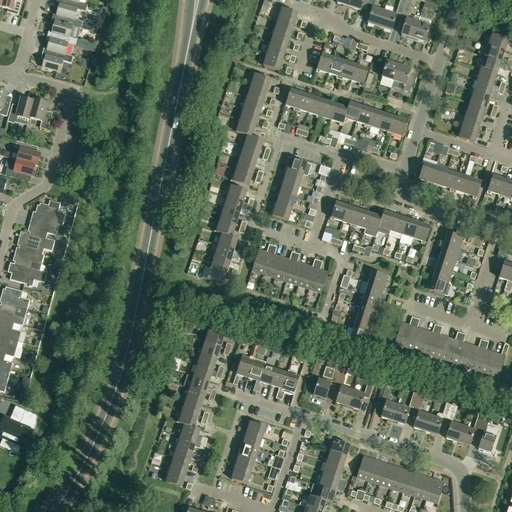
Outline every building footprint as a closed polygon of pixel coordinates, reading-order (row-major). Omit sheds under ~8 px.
[(3,0),(1,8),(8,10),(7,13),(18,16),(21,0),(3,0)] [(66,0),(56,0),(56,4),(59,5),(57,16),(56,16),(74,21),(74,20),(77,10),(85,12),(87,5),(79,3),(66,0)] [(350,0),(348,7),(360,11),(363,0),(350,0)] [(402,16),(406,1),(402,0),(400,0),(396,14),(402,16)] [(406,1),(402,16),(407,17),(412,3),(406,1)] [(270,4),(263,2),(262,2),(260,10),(261,10),(266,12),(267,9),(268,10),(270,4)] [(384,12),(379,28),(391,32),(396,16),(391,14),(393,10),(386,7),(384,12)] [(278,21),(293,26),(297,14),(280,8),(279,12),(281,12),(278,21)] [(379,28),(384,12),(372,8),(367,24),(379,28)] [(56,16),(57,16),(53,15),(51,21),(55,22),(52,33),(69,38),(72,27),(81,30),(83,23),(74,20),(74,21),(56,16)] [(413,39),(419,18),(414,17),(413,21),(406,19),(401,35),(413,39)] [(419,18),(413,39),(425,43),(431,22),(419,18)] [(278,21),(276,20),(275,23),(277,24),(274,32),(290,37),(293,26),(278,21)] [(274,32),(272,31),(271,35),(273,35),(271,43),(271,44),(286,49),(290,37),(274,32)] [(52,33),(48,32),(46,39),(50,40),(47,50),(47,51),(65,55),(70,56),(71,55),(73,48),(73,46),(76,47),(77,42),(78,40),(69,38),(52,33)] [(486,46),(504,52),(507,40),(492,35),(489,44),(487,43),(486,46)] [(76,47),(75,49),(87,52),(89,45),(77,42),(76,47)] [(271,44),(271,43),(269,43),(268,46),(270,47),(267,55),(282,60),(286,49),(271,44)] [(500,63),(504,52),(486,46),(485,49),(487,50),(485,58),(500,63)] [(47,51),(47,50),(43,49),(42,56),(45,57),(42,68),(60,73),(63,62),(71,64),(73,57),(70,56),(65,55),(47,51)] [(267,55),(265,54),(264,57),(266,58),(263,67),(278,72),(282,60),(267,55)] [(328,74),(333,59),(321,55),(316,73),(319,74),(320,72),(328,74)] [(496,75),(500,63),(485,58),(482,67),(480,66),(479,69),(496,75)] [(339,80),(345,63),(333,59),(328,74),(337,77),(336,79),(339,80)] [(391,87),(398,66),(386,62),(381,78),(382,78),(380,83),(391,86),(391,87)] [(351,82),(356,66),(345,63),(339,80),(342,81),(343,79),(351,82)] [(356,66),(351,82),(359,84),(359,86),(362,88),(368,70),(356,66)] [(398,66),(391,87),(392,87),(393,82),(404,85),(403,90),(409,92),(414,77),(408,75),(410,70),(398,66)] [(493,86),(496,75),(479,69),(478,72),(480,73),(477,81),(493,86)] [(251,87),(266,92),(270,80),(253,74),(252,78),(254,79),(251,87)] [(368,74),(362,93),(367,95),(368,90),(369,90),(374,76),(368,74)] [(489,98),(493,86),(477,81),(474,90),(472,89),(471,92),(489,98)] [(251,87),(249,86),(248,89),(250,90),(247,98),(263,103),(266,92),(251,87)] [(0,115),(1,116),(7,117),(10,106),(4,105),(7,93),(0,91),(0,115)] [(296,112),(302,95),(290,91),(285,106),(294,109),(293,111),(296,112)] [(485,110),(489,98),(471,92),(470,96),(472,96),(470,105),(485,110)] [(308,114),(313,98),(302,95),(296,112),(299,113),(300,111),(308,114)] [(247,98),(245,97),(244,101),(246,101),(244,109),(244,110),(259,115),(263,103),(247,98)] [(319,119),(325,102),(313,98),(308,114),(316,116),(316,118),(319,119)] [(388,98),(386,104),(400,108),(402,103),(388,98)] [(11,109),(7,123),(14,125),(15,123),(16,117),(29,121),(29,119),(33,102),(21,99),(18,111),(11,109)] [(33,102),(29,119),(42,122),(40,129),(48,131),(51,117),(44,115),(47,104),(34,100),(33,102)] [(331,121),(336,106),(325,102),(319,119),(322,120),(323,118),(331,121)] [(356,123),(361,107),(349,104),(347,109),(348,109),(344,121),(347,122),(348,120),(356,123)] [(481,121),(485,110),(470,105),(467,113),(465,112),(464,115),(481,121)] [(348,109),(347,109),(336,106),(331,121),(339,124),(339,126),(342,127),(344,121),(348,109)] [(367,129),(372,111),(361,107),(356,123),(364,126),(364,128),(367,129)] [(244,110),(244,109),(242,109),(240,112),(243,113),(240,121),(255,126),(259,115),(244,110)] [(379,130),(384,115),(372,111),(367,129),(370,130),(371,128),(379,130)] [(390,136),(395,119),(384,115),(379,130),(387,133),(387,135),(390,136)] [(478,132),(481,121),(464,115),(463,118),(465,119),(462,127),(478,132)] [(395,119),(390,136),(393,137),(393,135),(402,138),(407,122),(395,119)] [(240,121),(238,120),(237,124),(239,124),(236,133),(245,136),(252,138),(252,137),(255,126),(240,121)] [(474,144),(478,132),(462,127),(459,136),(457,135),(456,139),(474,144)] [(258,139),(252,137),(252,138),(245,136),(244,139),(246,140),(244,148),(259,153),(263,141),(258,139)] [(7,158),(37,166),(40,155),(27,151),(29,146),(17,142),(15,148),(20,150),(17,161),(7,158)] [(434,150),(435,145),(430,144),(427,153),(431,154),(432,150),(434,150)] [(255,164),(259,153),(244,148),(241,156),(239,155),(238,159),(255,164)] [(391,154),(389,159),(395,161),(398,150),(392,148),(392,149),(389,148),(388,153),(391,154)] [(37,167),(37,166),(7,158),(5,167),(7,167),(5,176),(17,180),(19,174),(32,178),(35,166),(37,167)] [(287,171),(303,176),(307,177),(311,165),(289,158),(288,161),(287,161),(284,170),(285,170),(287,171)] [(252,176),(255,164),(238,159),(237,162),(239,162),(236,171),(252,176)] [(429,185),(435,168),(423,164),(418,180),(427,182),(426,184),(429,185)] [(442,187),(447,172),(435,168),(429,185),(433,186),(433,184),(442,187)] [(287,171),(285,170),(284,173),(286,174),(283,182),(299,187),(303,176),(287,171)] [(248,188),(252,176),(236,171),(234,179),(232,178),(230,182),(248,188)] [(452,193),(458,175),(447,172),(442,187),(450,190),(449,192),(452,193)] [(464,195),(469,179),(458,175),(452,193),(455,194),(456,192),(464,195)] [(499,196),(504,180),(492,177),(486,194),(490,195),(490,193),(499,196)] [(469,179),(464,195),(473,197),(472,199),(476,200),(481,183),(469,179)] [(510,200),(511,193),(511,183),(504,180),(499,196),(498,198),(501,199),(502,197),(510,199),(510,200)] [(283,182),(281,181),(280,185),(282,185),(280,194),(295,199),(299,187),(283,182)] [(227,198),(243,203),(247,191),(229,186),(228,189),(230,190),(227,198)] [(280,194),(278,193),(277,196),(279,197),(276,205),(291,210),(295,199),(280,194)] [(239,215),(243,203),(227,198),(225,207),(223,206),(222,209),(239,215)] [(58,213),(59,209),(60,204),(50,202),(48,206),(40,204),(37,214),(43,216),(41,221),(41,222),(59,226),(59,227),(62,228),(66,215),(58,213)] [(342,223),(347,207),(335,203),(330,221),(333,222),(334,220),(342,223)] [(276,205),(274,204),(273,208),(275,208),(272,217),(288,222),(291,210),(276,205)] [(353,228),(359,211),(347,207),(342,223),(351,225),(350,227),(353,228)] [(235,226),(239,215),(222,209),(221,212),(223,213),(220,221),(235,226)] [(365,230),(370,215),(359,211),(353,228),(356,229),(357,227),(365,230)] [(389,236),(395,216),(383,212),(381,218),(382,218),(378,228),(379,228),(378,232),(389,236)] [(382,218),(381,218),(370,215),(365,230),(363,235),(375,239),(378,232),(379,228),(378,228),(382,218)] [(401,236),(406,220),(395,216),(389,236),(400,240),(402,236),(401,236)] [(413,239),(418,224),(406,220),(401,236),(402,236),(410,238),(409,240),(412,241),(413,239)] [(41,222),(41,221),(39,221),(37,227),(31,225),(29,235),(46,240),(46,239),(47,234),(56,236),(59,227),(59,226),(41,222)] [(232,238),(232,237),(235,226),(220,221),(217,229),(215,229),(214,232),(220,234),(232,238)] [(413,239),(421,242),(421,244),(424,245),(430,228),(418,224),(413,239)] [(459,250),(462,242),(464,243),(465,239),(447,233),(444,245),(459,250)] [(29,235),(27,234),(25,241),(21,239),(18,249),(42,256),(42,255),(44,250),(52,252),(55,242),(46,239),(46,240),(29,235)] [(238,239),(232,237),(232,238),(220,234),(219,237),(221,238),(218,246),(234,251),(238,239)] [(263,276),(273,247),(269,245),(266,253),(258,251),(251,272),(263,276)] [(461,251),(459,250),(444,245),(440,257),(455,262),(455,261),(458,253),(460,254),(461,251)] [(504,258),(508,247),(501,245),(497,256),(504,258)] [(230,263),(234,251),(218,246),(215,254),(213,254),(212,257),(230,263)] [(275,279),(282,258),(274,256),(277,248),(273,247),(263,276),(275,279)] [(365,248),(365,250),(363,254),(363,256),(369,258),(371,252),(371,251),(372,249),(369,248),(365,248)] [(44,256),(42,255),(42,256),(18,249),(14,265),(20,267),(20,266),(31,269),(40,271),(44,256)] [(286,283),(296,254),(292,253),(289,261),(282,258),(275,279),(286,283)] [(298,287),(304,266),(297,263),(300,255),(296,254),(286,283),(298,287)] [(226,274),(230,263),(212,257),(211,260),(213,261),(211,269),(226,274)] [(457,262),(455,261),(455,262),(440,257),(436,268),(452,273),(454,265),(456,265),(457,262)] [(309,290),(318,261),(315,260),(312,268),(304,266),(298,287),(309,290)] [(318,261),(309,290),(321,294),(328,273),(320,271),(322,263),(318,261)] [(510,284),(511,276),(511,266),(503,263),(498,279),(507,281),(507,283),(510,284)] [(47,273),(40,271),(31,269),(20,266),(20,267),(18,272),(12,271),(10,281),(32,287),(34,281),(44,284),(45,281),(49,282),(51,275),(47,274),(47,273)] [(454,274),(452,273),(436,268),(432,279),(448,284),(451,276),(453,277),(454,274)] [(222,286),(226,274),(211,269),(208,277),(206,277),(205,280),(222,286)] [(383,289),(386,281),(388,281),(389,278),(372,272),(368,284),(383,289)] [(450,285),(448,284),(432,279),(429,291),(444,296),(447,288),(449,288),(450,285)] [(386,289),(383,289),(368,284),(364,295),(380,300),(382,292),(385,293),(386,289)] [(18,309),(26,311),(27,311),(30,301),(21,299),(23,293),(6,288),(3,298),(9,299),(7,305),(18,309)] [(382,301),(380,300),(364,295),(361,307),(376,312),(379,304),(381,304),(382,301)] [(7,305),(1,304),(0,308),(0,313),(4,315),(3,321),(14,324),(14,325),(21,326),(23,327),(25,317),(24,316),(26,311),(18,309),(7,305)] [(378,312),(376,312),(361,307),(357,318),(372,323),(375,315),(377,316),(378,312)] [(374,324),(372,323),(357,318),(353,330),(369,335),(371,326),(373,327),(374,324)] [(406,349),(416,319),(412,318),(409,326),(401,324),(394,345),(406,349)] [(417,352),(424,331),(417,329),(419,321),(416,319),(406,349),(417,352)] [(3,321),(0,320),(0,330),(0,331),(0,337),(10,340),(18,343),(21,332),(19,332),(21,326),(14,325),(14,324),(3,321)] [(429,356),(438,327),(434,326),(432,334),(424,331),(417,352),(429,356)] [(440,360),(447,339),(440,336),(442,328),(438,327),(429,356),(440,360)] [(371,335),(369,335),(353,330),(349,342),(365,347),(368,338),(370,338),(371,335)] [(205,343),(220,348),(224,336),(207,331),(205,334),(207,335),(205,343)] [(452,363),(461,334),(457,333),(455,341),(447,339),(440,360),(452,363)] [(463,367),(470,346),(463,344),(465,336),(461,334),(452,363),(463,367)] [(0,337),(0,354),(5,356),(14,358),(18,343),(10,340),(0,337)] [(475,371),(484,342),(480,340),(478,349),(470,346),(463,367),(475,371)] [(486,375),(493,353),(486,351),(488,343),(484,342),(475,371),(486,375)] [(217,359),(220,348),(205,343),(202,351),(200,351),(199,354),(217,359)] [(498,378),(499,376),(509,346),(504,345),(501,356),(493,353),(486,375),(498,378)] [(258,347),(253,346),(250,357),(255,358),(258,347)] [(0,354),(0,370),(1,371),(1,372),(10,374),(13,364),(4,361),(5,356),(0,354)] [(213,371),(217,359),(199,354),(198,357),(200,358),(197,366),(213,371)] [(253,363),(249,362),(250,358),(242,356),(233,385),(237,386),(240,376),(248,379),(249,376),(253,363)] [(336,384),(339,376),(341,370),(342,365),(328,360),(325,367),(334,370),(332,376),(332,379),(323,376),(322,381),(318,380),(313,396),(325,400),(330,384),(330,382),(336,384)] [(261,376),(264,367),(253,363),(249,376),(248,379),(256,381),(256,383),(259,384),(261,376)] [(209,382),(213,371),(197,366),(195,374),(193,374),(192,377),(209,382)] [(259,384),(256,383),(254,387),(260,389),(262,383),(271,386),(274,376),(276,371),(264,367),(261,376),(259,384)] [(0,392),(4,393),(4,394),(7,382),(10,374),(1,372),(1,371),(0,370),(0,392)] [(342,386),(345,376),(346,372),(341,370),(336,384),(342,386)] [(286,376),(287,375),(276,371),(274,376),(271,386),(279,389),(278,391),(282,392),(286,376)] [(282,392),(278,391),(277,395),(283,397),(284,393),(293,396),(299,378),(295,377),(296,374),(288,371),(287,375),(286,376),(282,392)] [(207,389),(209,382),(192,377),(190,380),(193,381),(190,389),(205,394),(207,389)] [(353,391),(347,407),(359,411),(364,398),(369,400),(373,385),(367,384),(364,395),(353,391)] [(28,387),(21,386),(19,392),(26,394),(28,387)] [(347,407),(353,391),(341,387),(336,403),(347,407)] [(202,406),(205,394),(190,389),(187,397),(185,397),(184,400),(202,406)] [(393,399),(388,398),(390,391),(385,389),(380,404),(385,405),(381,418),(393,422),(398,406),(391,404),(393,399)] [(419,395),(415,409),(420,411),(427,392),(421,390),(419,395)] [(419,395),(413,393),(409,407),(415,409),(419,395)] [(198,417),(202,406),(184,400),(183,403),(185,404),(182,412),(198,417)] [(446,404),(442,415),(439,414),(437,415),(436,418),(430,416),(425,432),(437,436),(442,420),(443,418),(447,420),(452,406),(446,404)] [(398,406),(393,422),(404,426),(410,410),(398,406)] [(452,406),(447,420),(453,422),(457,407),(452,406)] [(479,430),(484,416),(486,411),(477,408),(475,414),(478,415),(474,429),(479,430)] [(30,429),(33,431),(39,417),(25,411),(20,424),(4,417),(0,427),(0,437),(22,447),(30,429)] [(194,429),(194,428),(198,417),(182,412),(180,420),(178,420),(176,423),(182,425),(194,429)] [(425,432),(430,416),(418,413),(413,429),(425,432)] [(490,418),(484,416),(479,430),(485,432),(485,434),(483,434),(478,450),(490,454),(495,438),(497,432),(487,428),(487,426),(490,418)] [(246,434),(262,439),(266,427),(248,422),(247,425),(249,426),(246,434)] [(457,443),(463,427),(451,423),(446,439),(457,443)] [(200,430),(194,428),(194,429),(182,425),(181,428),(183,429),(181,437),(196,442),(198,437),(200,430)] [(463,427),(457,443),(469,447),(474,431),(463,427)] [(246,434),(244,433),(243,437),(245,437),(243,445),(243,446),(258,451),(262,439),(246,434)] [(192,453),(196,442),(181,437),(178,445),(176,445),(175,448),(192,453)] [(330,453),(346,458),(350,446),(334,441),(331,449),(329,449),(328,452),(330,453)] [(277,451),(279,445),(273,443),(271,449),(277,451)] [(243,446),(243,445),(241,445),(237,456),(239,457),(254,462),(256,457),(258,458),(260,451),(258,451),(243,446)] [(173,460),(189,465),(193,466),(198,468),(200,463),(190,459),(192,453),(175,448),(174,451),(176,452),(173,460)] [(342,469),(346,458),(330,453),(328,461),(326,460),(324,463),(327,464),(342,469)] [(251,473),(254,462),(239,457),(237,456),(233,468),(235,468),(251,473)] [(368,482),(375,461),(363,457),(356,478),(368,482)] [(185,476),(189,465),(173,460),(170,468),(168,468),(167,471),(185,476)] [(379,486),(386,465),(375,461),(368,482),(379,486)] [(282,465),(276,463),(273,462),(271,468),(280,471),(282,465)] [(338,480),(342,469),(327,464),(324,472),(322,472),(321,475),(323,476),(323,475),(338,480)] [(391,490),(398,469),(386,465),(379,486),(391,490)] [(235,468),(233,468),(232,471),(234,472),(231,480),(247,485),(251,473),(235,468)] [(403,493),(409,472),(398,469),(391,490),(403,493)] [(181,488),(185,476),(167,471),(166,474),(168,474),(166,483),(181,488)] [(414,497),(421,476),(409,472),(403,493),(414,497)] [(335,492),(338,480),(323,475),(323,476),(320,484),(318,483),(317,486),(319,487),(335,492)] [(426,501),(432,480),(421,476),(414,497),(426,501)] [(432,480),(426,501),(437,505),(444,484),(432,480)] [(319,487),(317,486),(314,485),(310,496),(313,497),(313,498),(325,502),(331,504),(335,492),(319,487)] [(313,498),(313,497),(310,496),(307,505),(305,504),(304,508),(306,508),(317,511),(321,511),(325,502),(313,498)] [(211,500),(208,510),(213,511),(214,506),(215,507),(216,502),(211,500)]
